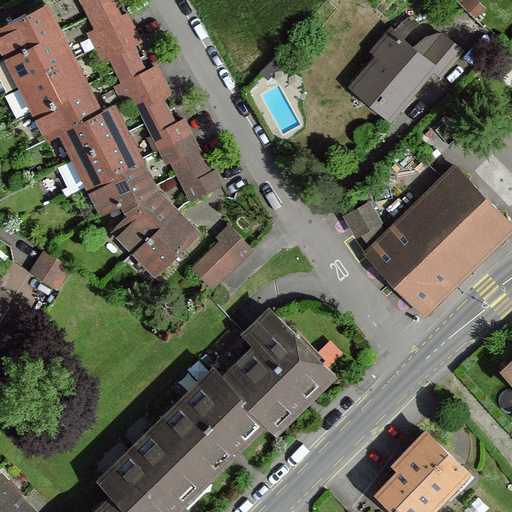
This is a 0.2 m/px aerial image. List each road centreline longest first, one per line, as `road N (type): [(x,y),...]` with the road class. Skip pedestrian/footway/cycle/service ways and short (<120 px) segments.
road 1 (residential): [(412,371),(265,165),(172,0)]
road 2 (secondary): [(412,371),(268,511)]
road 3 (secondary): [(511,282),(412,371)]
road 4 (track): [(429,355),(511,449)]
